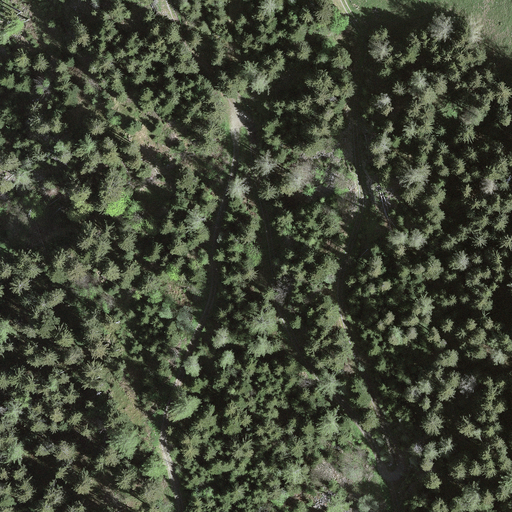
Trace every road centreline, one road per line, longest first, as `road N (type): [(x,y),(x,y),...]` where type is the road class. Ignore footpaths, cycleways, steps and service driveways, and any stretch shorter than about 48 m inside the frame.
road 1 (track): [(232,107),(249,132),(289,331),(365,433),(388,484),(398,476),(399,459),(339,300),(362,227),(354,115),(370,56),(344,0)]
road 2 (track): [(179,511),(168,452),(172,410),(208,297),(233,174),(232,107)]
road 3 (track): [(168,0),(232,107)]
